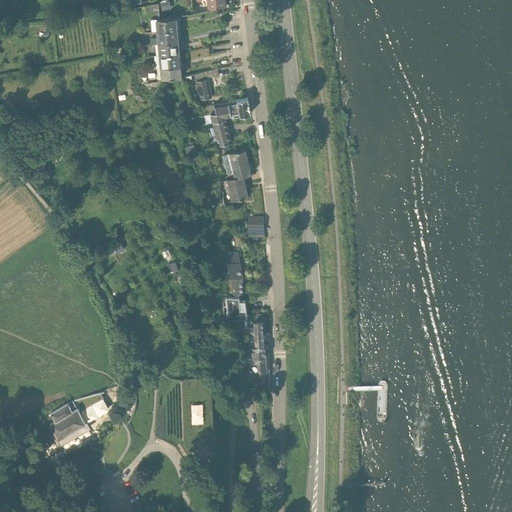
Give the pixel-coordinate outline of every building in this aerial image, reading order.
[(170,0),(168,0),(162,2),(164,10),(172,8),(170,0)] [(224,0),(206,0),(208,9),(225,7),(224,0)] [(157,32),(176,30),(175,18),(156,20),(157,32)] [(158,44),(178,42),(176,30),(157,32),(157,39),(150,39),(151,43),(158,42),(158,44)] [(159,56),(179,54),(178,42),(158,44),(159,56)] [(160,68),(180,66),(179,54),(159,56),(160,68)] [(180,66),(160,68),(161,80),(181,78),(180,66)] [(207,79),(219,77),(217,70),(206,73),(207,79)] [(208,81),(195,83),(196,86),(193,86),(196,100),(199,100),(199,101),(211,98),(208,81)] [(221,104),(224,115),(231,113),(232,119),(251,114),(247,99),(237,101),(229,103),(229,102),(221,104)] [(224,115),(221,104),(214,106),(217,114),(210,116),(218,147),(231,144),(224,115)] [(188,163),(199,159),(193,145),(184,149),(188,163)] [(234,179),(244,177),(251,175),(246,151),(239,152),(228,154),(234,179)] [(244,177),(234,179),(226,181),(231,203),(248,198),(244,177)] [(250,239),(263,237),(261,217),(246,220),(250,239)] [(231,295),(233,295),(248,293),(248,287),(242,288),(241,278),(236,251),(223,253),(223,255),(225,266),(227,265),(230,280),(231,280),(231,295)] [(233,295),(231,295),(231,296),(222,298),(224,322),(248,319),(245,297),(234,298),(233,295)] [(248,334),(263,334),(262,321),(262,314),(255,314),(254,319),(249,319),(248,334)] [(263,334),(248,334),(248,346),(258,347),(263,348),(263,334)] [(264,349),(251,351),(252,360),(254,359),(254,367),(255,367),(255,373),(256,373),(257,383),(261,383),(260,382),(265,381),(264,372),(267,372),(264,349)] [(100,392),(68,402),(45,411),(47,415),(33,423),(32,424),(36,432),(38,431),(51,424),(59,438),(87,422),(80,411),(104,398),(100,392)] [(91,430),(87,422),(59,438),(55,440),(59,448),(91,430)] [(41,433),(44,443),(52,441),(49,431),(41,433)] [(28,484),(43,475),(37,464),(21,472),(28,484)]
